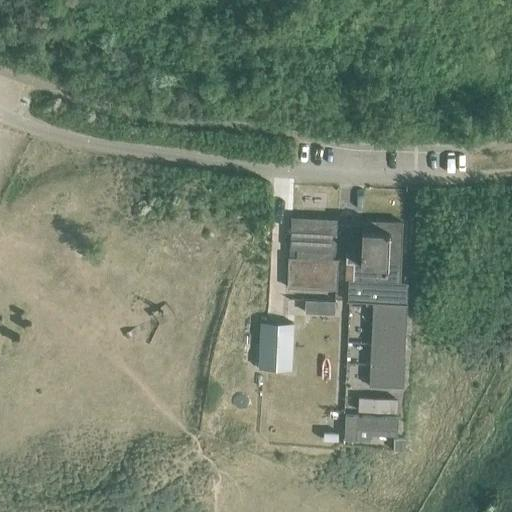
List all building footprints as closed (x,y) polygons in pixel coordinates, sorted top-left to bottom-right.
[(288,257),(287,287),(335,289),(336,259),(332,259),(332,251),(346,251),(345,262),(353,263),(352,279),(347,279),(347,300),(346,300),(346,301),(372,302),(368,385),(402,387),(406,304),(406,302),(405,302),(406,291),(397,290),(398,282),(399,282),(401,221),(290,217),(289,249),(296,249),(296,257),(288,257)] [(304,299),(303,312),(333,313),(334,300),(304,299)] [(275,357),(275,348),(283,349),(285,317),(267,316),(260,316),(259,348),(258,357),(275,357)] [(312,395),(338,396),(339,378),(313,377),(312,395)] [(397,413),(397,401),(358,399),(357,411),(375,412),(374,415),(344,414),(344,438),(355,438),(356,428),(399,429),(399,417),(384,416),(384,413),(397,413)] [(265,404),(264,419),(307,422),(308,407),(265,404)] [(301,425),(301,438),(341,439),(341,426),(301,425)] [(404,450),(404,438),(393,438),(393,450),(404,450)]
